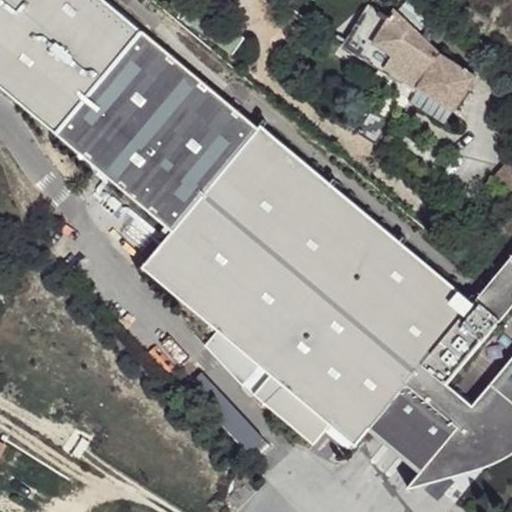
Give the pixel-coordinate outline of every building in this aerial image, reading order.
[(350,440),(357,445),(370,430),(380,418),(431,460),(424,468),(461,458),(489,449),(505,440),(511,435),(511,256),(466,312),(453,301),(461,291),(262,124),(260,127),(106,0),(0,0),(0,87),(173,231),(143,267),(287,387),(270,407),(333,460),(350,440)] [(418,87),(409,100),(446,123),(476,76),(441,54),(395,10),(390,17),(369,3),(345,42),(418,87)] [(377,99),(357,130),(377,143),(396,112),(377,99)] [(511,157),(495,176),(511,191),(511,157)] [(250,446),(263,434),(222,392),(209,404),(250,446)] [(380,418),(370,430),(421,472),(408,487),(465,473),(495,463),(511,453),(511,435),(505,440),(489,449),(461,458),(424,468),(431,460),(380,418)]
